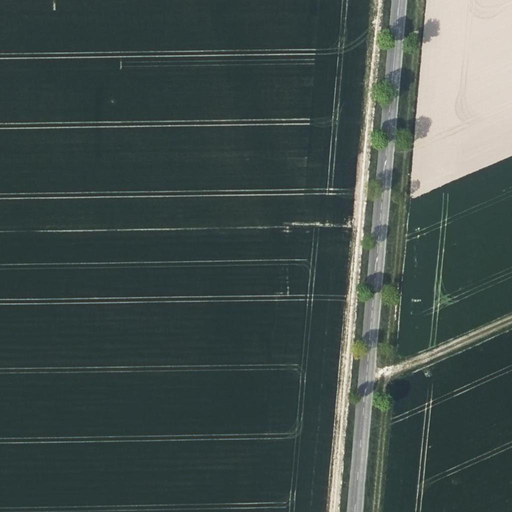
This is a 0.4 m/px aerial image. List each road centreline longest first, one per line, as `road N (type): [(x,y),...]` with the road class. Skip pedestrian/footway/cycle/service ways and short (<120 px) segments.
road 1 (tertiary): [(402,0),(356,511)]
road 2 (track): [(511,324),(367,387)]
